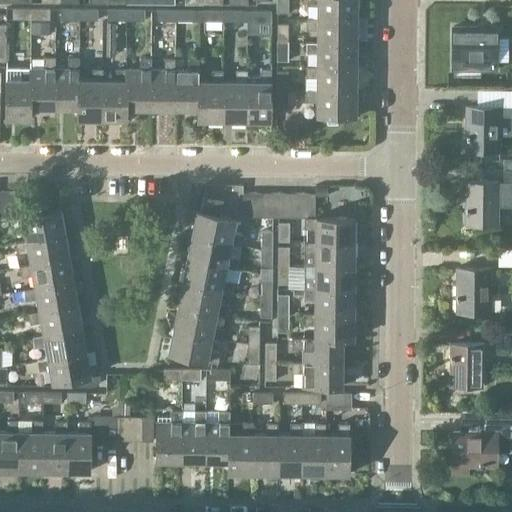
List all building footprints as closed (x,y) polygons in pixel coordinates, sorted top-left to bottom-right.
[(276,0),(276,13),(288,13),(287,0),(276,0)] [(316,18),(355,19),(355,0),(304,0),(305,5),(316,5),(316,18)] [(30,19),(30,8),(12,8),(11,19),(30,19)] [(49,20),(49,9),(49,8),(30,8),(30,19),(49,20)] [(78,20),(78,9),(60,9),(60,20),(78,20)] [(97,20),(97,9),(78,9),(78,20),(97,20)] [(125,20),(125,9),(107,9),(107,20),(125,20)] [(144,21),(144,9),(125,9),(125,20),(144,21)] [(174,21),(174,10),(156,10),(156,20),(174,21)] [(193,21),(193,10),(174,10),(174,21),(193,21)] [(203,21),(222,21),(222,10),(203,10),(203,21)] [(241,21),(241,10),(222,10),(222,21),(241,21)] [(251,22),(271,22),(272,11),(251,10),(251,22)] [(355,19),(316,18),(305,18),(305,29),(316,29),(316,42),(316,43),(355,43),(355,19)] [(47,21),(30,21),(30,36),(47,36),(47,21)] [(276,42),(287,42),(287,23),(277,23),(276,42)] [(451,60),(451,70),(452,70),(452,64),(478,64),(478,70),(494,70),(494,60),(495,27),(451,27),(451,60)] [(286,61),(287,42),(276,42),(276,60),(286,61)] [(316,43),(316,42),(304,42),(304,53),(316,53),(316,66),(315,67),(354,67),(355,43),(316,43)] [(53,67),(54,67),(54,56),(43,56),(43,67),(29,67),(29,106),(53,107),(53,67)] [(77,79),(78,79),(78,56),(67,56),(67,68),(54,67),(53,67),(53,107),(76,107),(77,107),(77,79)] [(149,68),(150,68),(150,57),(139,57),(139,68),(125,68),(125,107),(149,107),(149,68)] [(173,69),(174,69),(174,57),(163,57),(163,69),(150,68),(149,68),(149,107),(173,108),(173,69)] [(197,80),(198,80),(198,58),(187,58),(187,69),(174,69),(173,69),(173,108),(196,108),(197,80)] [(315,67),(316,66),(304,66),(304,77),(315,77),(315,90),(354,91),(354,67),(315,67)] [(29,106),(29,67),(5,67),(5,78),(4,78),(4,117),(29,118),(29,106)] [(101,79),(102,79),(102,68),(91,68),(91,79),(78,79),(77,79),(77,107),(76,107),(76,118),(101,118),(101,79)] [(125,107),(125,68),(115,68),(115,79),(102,79),(101,79),(101,118),(125,119),(125,107)] [(221,119),(222,81),(222,69),(211,69),(211,80),(198,80),(197,80),(196,108),(196,119),(221,119)] [(245,76),(246,76),(246,70),(235,70),(235,81),(222,81),(221,119),(245,120),(245,76)] [(269,120),(270,70),(259,70),(259,76),(246,76),(245,76),(245,120),(269,120)] [(275,90),(287,90),(287,72),(276,72),(275,90)] [(287,109),(287,90),(275,90),(275,109),(287,109)] [(354,91),(315,90),(304,90),(304,101),(315,101),(315,115),(354,115),(354,91)] [(511,105),(498,105),(464,105),(464,123),(465,123),(465,149),(464,149),(464,150),(498,150),(498,135),(511,134),(511,105)] [(511,168),(502,169),(502,181),(498,181),(464,180),(464,196),(466,196),(466,207),(465,207),(465,212),(466,212),(466,223),(463,223),(463,224),(497,225),(498,206),(511,206),(511,168)] [(13,213),(14,189),(2,189),(1,213),(13,213)] [(253,192),(243,192),(241,192),(241,216),(253,216),(253,192)] [(265,216),(265,192),(253,192),(253,216),(265,216)] [(277,216),(278,192),(265,192),(265,216),(277,216)] [(289,217),(290,192),(278,192),(277,216),(289,217)] [(301,217),(302,192),(290,192),(289,217),(301,217)] [(313,217),(314,192),(302,192),(301,217),(303,217),(313,217)] [(26,240),(64,233),(59,209),(11,218),(13,229),(23,227),(25,239),(26,240)] [(191,235),(229,243),(240,245),(242,234),(231,232),(234,218),(195,211),(191,235)] [(314,241),(353,242),(353,217),(313,217),(303,217),(303,228),(314,228),(314,241)] [(277,240),(278,240),(288,241),(289,221),(278,221),(277,240)] [(271,249),(271,231),(261,230),(261,249),(271,249)] [(30,264),(68,257),(64,233),(26,240),(25,239),(15,241),(17,252),(27,250),(30,263),(30,264)] [(226,256),(229,243),(191,235),(186,258),(224,266),(224,267),(235,269),(237,258),(226,256)] [(353,242),(314,241),(303,241),(303,264),(353,266),(353,242)] [(277,264),(288,264),(288,247),(278,246),(277,264)] [(271,268),(271,249),(261,249),(261,268),(271,268)] [(511,249),(497,250),(497,264),(511,264),(511,249)] [(34,287),(72,280),(68,257),(30,264),(30,263),(19,265),(21,276),(32,274),(34,287)] [(222,279),(224,267),(224,266),(186,258),(181,282),(220,289),(219,290),(231,292),(233,282),(222,279)] [(288,283),(288,264),(277,264),(277,284),(288,283)] [(357,266),(353,266),(303,264),(302,289),(352,290),(352,279),(357,279),(357,266)] [(497,282),(489,282),(489,267),(455,267),(455,285),(456,285),(455,310),(455,311),(489,312),(489,298),(497,299),(497,282)] [(271,298),(271,279),(260,279),(260,298),(271,298)] [(38,311),(76,304),(72,280),(34,287),(23,289),(25,299),(36,297),(38,310),(38,311)] [(217,303),(219,290),(220,289),(181,282),(177,305),(215,313),(215,314),(226,316),(228,305),(217,303)] [(352,314),(352,290),(302,289),(302,300),(313,300),(313,313),(352,314)] [(277,312),(288,312),(288,294),(277,294),(277,312)] [(271,317),(271,298),(260,298),(260,316),(271,317)] [(43,334),(80,328),(76,304),(38,311),(38,310),(27,312),(29,323),(40,321),(42,334),(43,334)] [(212,326),(215,314),(215,313),(177,305),(172,329),(210,336),(210,337),(221,339),(224,329),(212,326)] [(287,332),(288,312),(277,312),(276,331),(287,332)] [(352,314),(313,313),(302,313),(302,324),(313,324),(313,337),(341,338),(352,339),(352,314)] [(259,344),(259,326),(248,326),(247,344),(259,344)] [(47,358),(85,351),(80,328),(43,334),(42,334),(32,336),(34,347),(44,345),(47,357),(47,358)] [(208,350),(210,337),(210,336),(172,329),(167,353),(217,363),(219,352),(208,350)] [(511,330),(493,330),(493,331),(492,348),(511,348),(511,330)] [(341,338),(313,337),(291,337),(291,348),(302,348),(302,361),(341,362),(341,338)] [(264,361),(275,361),(275,342),(265,342),(264,361)] [(482,386),(482,342),(449,342),(449,343),(451,343),(451,354),(450,354),(450,359),(451,359),(451,370),(448,370),(448,386),(482,386)] [(247,363),(257,363),(259,363),(259,344),(247,344),(247,363)] [(47,358),(47,357),(36,359),(38,370),(49,368),(51,382),(89,375),(85,351),(47,358)] [(275,380),(275,361),(264,361),(264,379),(275,380)] [(341,362),(302,361),(291,361),(291,372),(302,372),(301,386),(340,386),(341,362)] [(181,380),(181,368),(163,368),(162,379),(181,380)] [(200,380),(200,369),(200,368),(181,368),(181,380),(200,380)] [(229,369),(217,369),(210,368),(210,380),(229,379),(229,369)] [(0,401),(12,402),(13,391),(0,390),(0,401)] [(42,403),(42,391),(24,391),(23,402),(42,403)] [(61,403),(61,392),(61,391),(42,391),(42,403),(61,403)] [(85,403),(85,392),(66,392),(67,402),(85,403)] [(271,392),(258,392),(253,392),(253,403),(271,403),(271,392)] [(282,403),(301,403),(300,392),(282,392),(282,403)] [(300,392),(301,403),(320,403),(320,392),(300,392)] [(350,407),(350,392),(325,392),(324,407),(350,407)] [(180,421),(181,421),(181,410),(170,410),(169,415),(157,415),(157,421),(155,421),(155,460),(165,460),(165,464),(179,464),(179,460),(180,421)] [(204,421),(205,421),(205,410),(194,410),(194,421),(181,421),(180,421),(179,460),(203,461),(204,421)] [(204,421),(203,461),(227,461),(227,433),(228,433),(228,422),(229,411),(218,410),(218,422),(205,421),(204,421)] [(510,451),(510,424),(511,423),(511,411),(496,411),(496,412),(484,412),(483,431),(452,431),(451,475),(468,475),(468,465),(496,465),(496,452),(510,451)] [(104,440),(104,416),(92,415),(92,439),(104,440)] [(116,440),(116,416),(104,416),(104,440),(116,440)] [(128,440),(128,416),(116,416),(116,440),(128,440)] [(140,440),(140,416),(128,416),(128,440),(140,440)] [(140,416),(140,440),(152,440),(152,416),(140,416)] [(0,469),(16,470),(17,430),(17,419),(6,419),(6,430),(0,430),(0,469)] [(41,431),(41,420),(31,419),(30,431),(17,430),(16,470),(40,470),(41,431)] [(64,470),(65,431),(65,420),(54,420),(54,431),(41,431),(40,470),(64,470)] [(65,431),(64,470),(89,470),(89,420),(78,420),(78,431),(65,431)] [(227,461),(227,472),(251,472),(251,433),(252,433),(252,422),(228,422),(228,433),(227,433),(227,461)] [(275,433),(276,433),(276,422),(265,422),(265,433),(252,433),(251,433),(251,472),(275,472),(275,433)] [(299,434),(300,434),(300,423),(289,423),(289,434),(276,433),(275,433),(275,472),(299,473),(299,434)] [(323,473),(324,434),(324,423),(313,423),(313,434),(300,434),(299,434),(299,473),(323,473)] [(351,451),(348,451),(348,423),(337,423),(337,434),(324,434),(323,473),(347,473),(347,469),(351,469),(351,451)]
